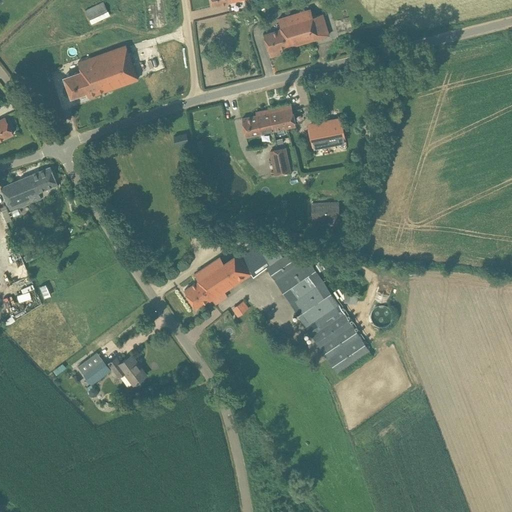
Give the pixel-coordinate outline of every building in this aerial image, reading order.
[(90,19),(108,11),(103,2),(85,10),(90,19)] [(311,9),(278,19),(281,28),(271,31),(271,32),(264,34),(271,56),(278,54),(276,49),(286,46),(287,48),(329,35),(322,13),(313,16),(311,9)] [(64,77),(71,97),(86,91),(88,96),(138,78),(126,44),(78,62),(81,70),(64,77)] [(291,105),(269,109),(273,130),(296,125),(293,114),(291,105)] [(256,115),(242,118),(246,136),(273,130),(269,109),(256,112),(256,115)] [(0,140),(14,133),(6,117),(0,119),(0,140)] [(341,121),(309,127),(314,148),(346,142),(341,121)] [(187,133),(174,136),(176,144),(188,140),(187,133)] [(286,147),(270,150),(275,174),(291,171),(286,147)] [(1,187),(5,196),(12,211),(41,199),(38,192),(58,184),(51,166),(1,187)] [(339,201),(313,203),(314,226),(340,225),(339,219),(340,219),(339,201)] [(185,221),(188,233),(200,230),(198,218),(185,221)] [(199,280),(185,290),(196,307),(208,298),(210,300),(212,299),(223,292),(251,273),(254,276),(267,267),(337,373),(370,351),(308,257),(296,265),(288,253),(283,257),(270,266),(262,254),(257,246),(241,256),(239,253),(224,262),(220,256),(195,274),(199,280)] [(31,290),(19,294),(21,301),(33,298),(31,290)] [(238,317),(250,310),(245,301),(233,307),(238,317)] [(120,363),(116,357),(109,363),(119,376),(125,372),(133,384),(145,375),(137,363),(138,362),(132,354),(120,363)] [(92,384),(111,370),(102,357),(82,371),(92,384)]
